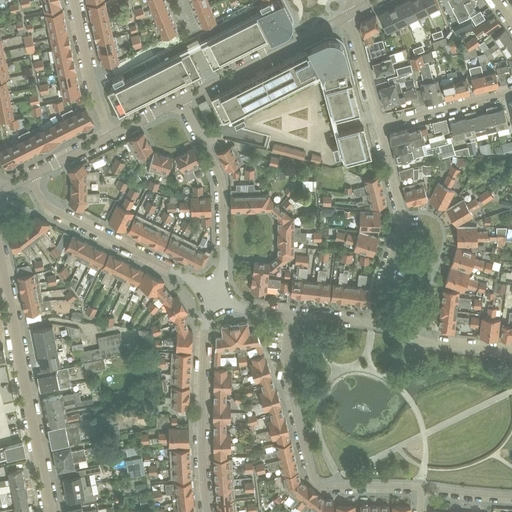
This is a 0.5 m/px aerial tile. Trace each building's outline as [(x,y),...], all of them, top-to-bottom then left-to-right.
[(62,6),(60,0),(42,0),(45,10),(62,6)] [(148,0),(152,8),(166,3),(165,1),(166,1),(165,0),(148,0)] [(194,7),(194,8),(195,11),(196,12),(210,7),(206,0),(191,0),(194,7)] [(200,41),(201,44),(213,67),(268,39),(266,36),(270,34),(271,36),(272,37),(273,37),(279,34),(280,33),(282,32),(282,33),(285,31),(286,30),(287,29),(289,26),(290,25),(290,23),(290,19),(290,17),(290,18),(289,16),(290,16),(289,16),(289,15),(283,4),(283,3),(282,3),(281,3),(279,0),(266,0),(259,4),(262,8),(263,9),(200,41)] [(407,21),(418,16),(409,0),(406,0),(399,4),(407,21)] [(422,0),(409,0),(418,16),(428,11),(422,0)] [(422,0),(428,11),(439,6),(435,0),(422,0)] [(455,6),(463,22),(471,18),(470,16),(463,2),(461,0),(448,0),(451,5),(453,7),(455,6)] [(105,1),(88,5),(91,17),(110,13),(110,12),(107,13),(105,1)] [(158,22),(171,17),(171,15),(170,12),(169,12),(166,3),(152,8),(158,22)] [(407,21),(399,4),(389,9),(397,26),(407,21)] [(199,21),(200,24),(201,25),(202,27),(215,21),(210,7),(196,12),(200,21),(199,21)] [(386,31),(397,26),(389,9),(378,14),(386,31)] [(46,14),(49,26),(65,23),(62,10),(46,14)] [(134,19),(132,15),(131,11),(123,13),(125,22),(134,19)] [(476,13),(470,16),(471,18),(474,25),(484,19),(480,11),(476,13)] [(93,28),(93,29),(113,24),(110,13),(91,17),(94,28),(93,28)] [(376,14),(359,23),(364,44),(368,60),(385,55),(382,40),(373,42),(370,32),(379,27),(376,14)] [(500,23),(494,15),(482,23),(481,21),(472,27),(471,28),(474,33),(482,28),(486,33),(500,23)] [(175,26),(171,17),(158,22),(163,37),(177,31),(176,29),(177,29),(175,26)] [(67,34),(65,23),(49,26),(51,38),(68,34),(67,34)] [(93,29),(96,41),(116,36),(115,35),(112,36),(110,26),(113,25),(113,24),(93,29)] [(488,54),(491,52),(510,38),(504,29),(493,37),(497,42),(486,50),(488,54)] [(71,46),(68,34),(51,38),(54,49),(71,46)] [(131,37),(133,44),(141,42),(138,34),(131,37)] [(97,41),(99,52),(118,48),(116,36),(96,41),(97,41)] [(474,36),(464,43),(470,50),(480,43),(474,36)] [(445,37),(432,42),(434,48),(448,44),(445,37)] [(331,121),(335,120),(360,113),(352,82),(352,81),(351,77),(351,76),(350,77),(348,68),(345,69),(344,65),(346,64),(347,63),(343,48),(342,46),(342,45),(341,43),(339,42),(339,41),(337,40),(336,40),(334,39),(332,39),(330,38),(328,39),(326,39),(325,40),(311,47),(311,48),(312,50),(308,52),(306,49),(211,97),(223,121),(228,118),(229,121),(233,119),(236,124),(246,119),(243,114),(319,76),(320,76),(331,121)] [(511,51),(511,40),(510,38),(491,52),(494,57),(503,51),(506,56),(511,51)] [(451,52),(460,50),(458,42),(449,44),(449,45),(445,46),(446,52),(451,50),(451,52)] [(71,46),(54,49),(56,61),(73,58),(71,46)] [(119,115),(163,92),(201,73),(188,47),(164,59),(125,79),(122,73),(112,78),(115,84),(111,86),(112,89),(107,91),(119,115)] [(99,52),(102,64),(118,61),(115,49),(118,48),(99,52)] [(430,51),(422,53),(425,62),(433,60),(430,51)] [(394,52),(385,55),(386,57),(381,58),(381,60),(372,62),(374,68),(373,68),(374,73),(375,73),(375,74),(393,70),(391,62),(396,61),(394,52)] [(433,101),(423,62),(422,55),(409,58),(412,69),(419,67),(424,83),(421,84),(422,88),(416,89),(419,100),(424,99),(425,103),(433,101)] [(500,66),(501,71),(504,71),(511,69),(511,68),(511,56),(508,57),(510,64),(500,66)] [(76,69),(73,58),(56,61),(59,73),(76,69)] [(478,60),(480,64),(482,74),(486,88),(497,85),(494,72),(487,73),(484,58),(478,60)] [(423,62),(433,101),(441,99),(437,80),(433,81),(428,61),(423,62)] [(0,76),(9,75),(6,63),(0,63),(0,76)] [(396,68),(398,75),(404,74),(412,72),(410,64),(396,68)] [(486,88),(482,74),(480,64),(476,65),(479,75),(470,77),(474,91),(486,88)] [(451,72),(453,82),(457,95),(469,93),(465,79),(458,81),(454,66),(450,67),(451,72)] [(59,73),(61,85),(78,81),(75,70),(76,70),(76,69),(59,73)] [(504,71),(501,71),(497,72),(500,84),(505,83),(507,82),(504,71)] [(445,98),(457,95),(453,82),(451,72),(447,73),(449,83),(442,85),(445,98)] [(379,92),(380,96),(396,92),(395,88),(400,87),(398,81),(405,79),(404,74),(398,75),(387,78),(389,83),(389,84),(379,87),(379,90),(379,92)] [(413,78),(404,81),(406,89),(415,87),(413,78)] [(0,93),(8,92),(6,80),(0,80),(0,93)] [(80,94),(78,81),(61,85),(64,97),(80,94)] [(415,87),(396,92),(380,96),(381,100),(383,101),(384,104),(394,102),(394,103),(399,102),(399,101),(403,100),(418,96),(415,87)] [(0,106),(11,104),(8,92),(0,93),(0,106)] [(210,110),(206,100),(199,104),(204,113),(210,110)] [(11,104),(0,106),(0,118),(13,116),(11,104)] [(497,110),(496,105),(491,107),(497,127),(507,124),(503,109),(497,110)] [(487,113),(482,114),(486,130),(497,127),(491,107),(486,108),(487,113)] [(86,108),(75,114),(82,130),(94,124),(86,108)] [(475,111),(470,112),(475,132),(486,130),(482,114),(476,115),(475,111)] [(466,118),(461,120),(465,135),(475,132),(470,112),(465,114),(466,118)] [(82,130),(75,114),(64,120),(71,134),(82,129),(82,130)] [(455,121),(454,116),(448,118),(453,138),(465,135),(461,120),(455,121)] [(442,133),(447,132),(449,131),(446,119),(432,122),(434,132),(441,130),(442,133)] [(71,134),(64,120),(53,125),(61,140),(62,140),(61,139),(71,134)] [(53,125),(42,130),(50,146),(61,140),(53,125)] [(335,156),(340,154),(342,159),(345,158),(346,163),(371,157),(363,126),(335,134),(338,144),(332,145),(335,156)] [(416,131),(415,126),(390,133),(389,135),(391,142),(419,135),(427,133),(429,136),(429,138),(434,136),(433,133),(432,134),(431,131),(427,132),(426,128),(416,131)] [(32,136),(39,151),(50,146),(42,130),(32,136)] [(130,150),(147,141),(143,132),(129,139),(125,141),(130,150)] [(427,133),(419,135),(391,142),(393,152),(413,147),(412,142),(420,140),(420,139),(429,136),(427,133)] [(32,136),(21,141),(28,156),(39,151),(32,136)] [(444,137),(429,142),(429,143),(430,147),(448,142),(446,137),(444,137)] [(10,146),(18,162),(19,161),(18,161),(28,156),(21,141),(10,146)] [(147,141),(130,150),(126,151),(131,160),(152,149),(147,141)] [(455,149),(454,147),(453,147),(452,141),(448,142),(430,147),(426,148),(427,154),(438,151),(439,157),(456,153),(455,149)] [(489,142),(479,145),(481,153),(486,153),(491,153),(489,142)] [(511,142),(502,146),(504,153),(504,155),(511,155),(511,142)] [(272,150),(304,159),(306,152),(273,143),(272,150)] [(222,161),(235,155),(239,153),(234,144),(217,152),(222,161)] [(10,146),(0,151),(0,153),(7,167),(18,162),(10,146)] [(468,147),(470,155),(477,153),(475,146),(468,147)] [(496,154),(504,155),(504,153),(502,146),(494,148),(496,153),(496,154)] [(414,151),(413,147),(393,152),(396,161),(423,154),(422,149),(414,151)] [(192,148),(183,152),(193,170),(201,166),(199,162),(192,148)] [(148,170),(157,173),(163,154),(153,151),(148,170)] [(184,175),(193,170),(183,152),(175,156),(184,175)] [(235,155),(222,161),(226,170),(244,162),(239,153),(235,155)] [(172,157),(163,154),(157,173),(167,175),(172,157)] [(310,161),(319,163),(321,156),(312,154),(310,161)] [(447,172),(452,175),(456,167),(451,165),(449,157),(438,161),(441,170),(450,167),(447,172)] [(465,166),(466,158),(457,157),(457,165),(465,166)] [(114,172),(121,161),(116,158),(110,169),(114,172)] [(125,163),(121,161),(114,172),(119,174),(125,163)] [(71,177),(86,176),(86,175),(99,175),(99,171),(86,171),(82,163),(68,170),(71,177)] [(422,173),(431,174),(431,165),(422,165),(422,170),(422,173)] [(399,171),(400,175),(401,179),(410,176),(413,176),(413,168),(413,167),(408,168),(399,171)] [(456,167),(452,175),(456,177),(460,170),(456,167)] [(137,173),(131,177),(135,183),(141,179),(137,173)] [(99,179),(99,175),(86,175),(86,176),(71,177),(71,186),(86,186),(86,179),(99,179)] [(430,200),(437,204),(451,177),(448,175),(443,184),(438,182),(430,200)] [(354,192),(356,192),(381,185),(379,176),(363,180),(365,185),(353,188),(354,192)] [(455,178),(451,177),(437,204),(445,208),(454,190),(450,188),(455,178)] [(116,187),(120,189),(124,181),(119,179),(116,187)] [(302,180),(302,190),(316,190),(316,180),(302,180)] [(124,181),(120,189),(125,191),(128,183),(124,181)] [(413,187),(414,187),(418,202),(427,199),(423,185),(423,181),(420,182),(417,182),(412,183),(413,187)] [(413,187),(412,183),(403,186),(407,204),(418,202),(414,187),(413,187)] [(236,184),(236,190),(231,190),(231,195),(230,195),(230,210),(241,210),(240,195),(240,189),(240,184),(236,184)] [(245,189),(240,189),(240,195),(241,210),(250,210),(249,184),(245,184),(245,189)] [(250,210),(260,209),(259,194),(259,189),(253,189),(253,184),(249,184),(250,210)] [(355,196),(362,195),(363,199),(384,194),(381,185),(356,192),(354,192),(355,196)] [(71,186),(71,195),(86,195),(86,197),(99,197),(99,193),(86,193),(86,186),(71,186)] [(127,195),(131,197),(135,189),(130,187),(127,195)] [(288,187),(283,191),(289,196),(293,191),(288,187)] [(139,191),(135,189),(131,197),(136,199),(139,191)] [(478,196),(480,200),(490,193),(488,189),(478,196)] [(493,197),(490,193),(480,200),(483,204),(493,197)] [(269,194),(259,194),(260,209),(269,209),(273,212),(273,213),(279,206),(278,206),(269,198),(269,194)] [(294,205),(295,208),(303,204),(302,202),(294,194),(288,200),(294,205)] [(371,208),(387,204),(384,194),(363,199),(358,201),(357,201),(358,205),(369,202),(371,208)] [(68,202),(82,209),(86,201),(99,201),(99,197),(86,197),(86,195),(71,195),(68,202)] [(167,207),(175,207),(175,195),(170,195),(169,202),(167,202),(167,207)] [(211,205),(210,196),(190,197),(191,202),(180,202),(180,206),(211,205)] [(117,204),(108,222),(116,226),(130,198),(126,197),(121,206),(117,204)] [(133,200),(130,198),(116,226),(124,229),(133,212),(129,210),(133,200)] [(447,209),(451,217),(477,202),(475,198),(467,203),(464,199),(447,209)] [(288,209),(292,204),(287,199),(283,204),(288,209)] [(144,208),(149,211),(152,203),(148,201),(144,208)] [(479,205),(477,202),(451,217),(456,225),(473,215),(470,210),(479,205)] [(152,203),(149,211),(153,213),(157,206),(152,203)] [(211,214),(211,205),(180,206),(180,210),(191,210),(191,215),(211,214)] [(277,217),(277,226),(293,226),(293,217),(290,217),(280,208),(279,206),(273,213),(274,214),(277,217)] [(160,218),(165,221),(168,213),(164,211),(160,218)] [(379,221),(379,212),(359,211),(359,220),(379,221)] [(168,213),(165,221),(169,223),(173,215),(168,213)] [(135,214),(127,231),(136,235),(144,218),(135,214)] [(51,239),(45,231),(49,223),(35,216),(32,222),(41,234),(41,233),(49,244),(52,248),(57,255),(61,252),(69,234),(64,231),(56,247),(53,241),(53,242),(51,239)] [(136,235),(144,240),(153,223),(144,218),(136,235)] [(180,227),(184,229),(188,222),(184,219),(180,227)] [(379,230),(379,221),(359,220),(359,229),(379,230)] [(41,234),(32,222),(24,228),(33,240),(39,236),(45,244),(46,246),(49,244),(41,233),(41,234)] [(188,222),(184,229),(189,232),(193,224),(188,222)] [(161,227),(153,223),(144,240),(153,244),(161,227)] [(277,226),(277,236),(304,236),(306,236),(306,232),(300,232),(300,227),(293,226),(277,226)] [(457,236),(488,235),(488,231),(477,231),(477,226),(457,227),(457,236)] [(170,231),(161,227),(153,244),(161,248),(170,231)] [(29,244),(33,240),(24,228),(17,233),(16,233),(26,246),(25,246),(33,257),(37,254),(29,244)] [(172,232),(163,250),(172,254),(181,236),(172,232)] [(347,234),(346,238),(375,246),(377,238),(358,232),(357,237),(347,234)] [(16,233),(10,235),(13,251),(22,249),(30,259),(33,257),(25,246),(26,246),(16,233)] [(69,262),(80,239),(72,235),(65,248),(70,251),(65,260),(69,262)] [(476,244),(477,244),(477,240),(488,239),(488,235),(457,236),(457,245),(463,245),(470,245),(472,245),(472,249),(477,249),(476,244)] [(506,239),(507,235),(496,235),(489,235),(489,239),(498,239),(495,251),(502,253),(506,239)] [(180,258),(187,244),(189,240),(181,236),(172,254),(180,258)] [(306,236),(304,236),(277,236),(277,246),(293,246),(293,240),(304,240),(306,240),(306,236)] [(202,237),(199,244),(204,246),(207,239),(202,237)] [(372,255),(375,246),(346,238),(344,242),(355,244),(353,249),(372,255)] [(82,257),(89,244),(80,239),(69,262),(73,264),(77,255),(82,257)] [(198,245),(189,240),(187,244),(180,258),(189,262),(196,249),(198,245)] [(89,266),(97,248),(89,244),(82,257),(80,262),(89,266)] [(293,256),(293,246),(277,246),(277,255),(274,258),(280,264),(290,256),(293,256)] [(457,247),(454,256),(483,265),(484,261),(474,258),(476,253),(477,254),(477,249),(472,249),(473,253),(457,247)] [(52,248),(49,250),(53,258),(57,255),(52,248)] [(97,248),(89,266),(97,270),(106,252),(97,248)] [(204,253),(196,249),(189,262),(198,267),(199,264),(203,266),(210,252),(205,250),(204,253)] [(117,258),(109,254),(102,267),(107,270),(102,281),(105,283),(117,258)] [(303,267),(303,265),(304,255),(296,254),(295,264),(299,264),(297,279),(292,279),(290,294),(300,296),(303,267)] [(482,269),(483,265),(454,256),(451,264),(470,270),(472,266),(482,269)] [(126,262),(117,258),(105,283),(109,285),(114,274),(119,276),(126,262)] [(254,261),(253,271),(268,273),(268,269),(273,270),(278,266),(272,259),(269,263),(254,261)] [(134,266),(126,262),(119,276),(124,278),(118,290),(122,292),(134,266)] [(22,265),(16,266),(18,273),(23,272),(32,271),(28,263),(22,265)] [(143,271),(134,266),(122,292),(126,294),(132,282),(137,284),(143,271)] [(65,267),(61,270),(66,276),(70,273),(65,267)] [(309,297),(311,281),(306,280),(307,268),(303,267),(300,296),(309,297)] [(448,275),(477,284),(478,281),(468,277),(470,273),(450,267),(448,275)] [(319,298),(322,272),(322,270),(318,269),(317,282),(311,281),(309,297),(319,298)] [(340,300),(343,274),(344,270),(340,269),(338,284),(332,283),(330,299),(340,300)] [(344,269),(344,270),(343,274),(340,300),(350,301),(351,286),(346,285),(348,269),(344,269)] [(62,279),(66,276),(61,270),(57,272),(62,279)] [(322,272),(319,298),(328,299),(330,283),(325,283),(326,270),(322,270),(322,272)] [(267,278),(268,273),(253,271),(252,280),(278,283),(280,283),(280,279),(267,278)] [(37,272),(18,275),(20,285),(39,281),(37,272)] [(146,294),(148,290),(155,276),(145,272),(139,285),(137,290),(146,294)] [(359,302),(362,276),(363,274),(358,274),(357,286),(351,286),(350,301),(359,302)] [(363,274),(362,276),(359,302),(369,304),(371,288),(365,287),(367,275),(363,274)] [(475,288),(477,284),(448,275),(445,284),(464,290),(465,285),(475,288)] [(160,297),(161,298),(168,291),(168,290),(163,284),(164,281),(155,276),(148,290),(155,293),(153,298),(156,299),(160,297)] [(280,283),(278,283),(252,280),(250,290),(266,292),(267,286),(279,287),(280,283)] [(20,285),(22,295),(41,291),(39,281),(20,285)] [(290,282),(280,281),(280,290),(289,291),(290,282)] [(498,282),(496,292),(505,293),(506,284),(498,282)] [(442,299),(468,302),(470,302),(471,298),(458,297),(459,291),(443,289),(442,299)] [(64,296),(67,299),(74,294),(71,290),(64,296)] [(43,300),(41,291),(22,295),(24,304),(43,300)] [(164,302),(169,311),(182,303),(177,294),(173,297),(168,291),(161,298),(164,302)] [(77,297),(74,294),(67,299),(70,303),(77,297)] [(25,313),(26,313),(27,321),(41,319),(39,311),(51,308),(49,299),(43,300),(24,304),(25,313)] [(441,308),(457,310),(457,305),(470,306),(470,302),(468,302),(442,299),(441,308)] [(493,299),(492,305),(489,337),(497,338),(500,319),(495,318),(496,307),(497,299),(493,299)] [(146,307),(150,310),(156,304),(152,301),(146,307)] [(174,319),(176,325),(185,321),(185,320),(183,314),(188,312),(182,303),(169,311),(174,319)] [(159,307),(156,304),(150,310),(154,314),(159,307)] [(489,337),(492,305),(488,304),(487,317),(482,317),(479,336),(489,337)] [(456,315),(457,310),(441,308),(440,318),(456,320),(468,321),(469,317),(456,315)] [(511,340),(511,338),(511,329),(511,311),(510,311),(508,325),(502,324),(500,339),(511,340)] [(73,319),(81,321),(82,313),(74,312),(73,319)] [(120,317),(118,323),(125,326),(127,321),(120,317)] [(455,329),(456,320),(440,318),(439,328),(442,328),(441,332),(458,334),(459,329),(455,329)] [(172,331),(177,332),(177,339),(192,340),(192,330),(188,330),(185,321),(176,325),(176,326),(172,328),(172,331)] [(239,324),(234,324),(238,346),(238,349),(239,360),(247,359),(246,355),(245,355),(243,345),(255,344),(256,348),(258,353),(262,352),(263,352),(256,332),(251,332),(249,331),(247,322),(246,322),(245,322),(240,322),(239,324)] [(238,349),(238,346),(234,324),(230,325),(229,324),(225,325),(223,326),(221,326),(223,335),(221,337),(216,337),(214,365),(220,365),(221,349),(233,347),(233,350),(238,349)] [(36,341),(55,338),(52,325),(34,328),(36,341)] [(67,325),(70,338),(81,336),(79,327),(67,325)] [(138,329),(140,337),(152,335),(151,330),(138,329)] [(153,341),(152,335),(140,337),(141,343),(153,341)] [(36,341),(39,354),(57,351),(55,338),(36,341)] [(192,340),(177,339),(165,338),(165,343),(176,344),(176,350),(191,351),(192,340)] [(154,347),(153,341),(141,343),(142,350),(154,347)] [(122,342),(111,344),(99,347),(101,352),(123,348),(122,342)] [(78,350),(84,349),(82,343),(71,345),(72,351),(78,350)] [(124,353),(123,348),(101,352),(102,357),(104,357),(124,353)] [(84,350),(84,349),(78,350),(81,361),(84,361),(92,359),(89,349),(84,350)] [(60,364),(57,351),(39,354),(41,367),(60,364)] [(171,352),(171,362),(190,363),(191,353),(171,352)] [(250,364),(253,373),(269,367),(266,360),(266,361),(264,354),(253,358),(254,363),(250,364)] [(96,358),(92,359),(84,361),(86,372),(106,368),(104,357),(102,357),(96,358)] [(171,362),(170,372),(190,373),(190,363),(171,362)] [(37,372),(41,391),(71,385),(69,373),(76,371),(74,365),(37,372)] [(271,374),(269,367),(253,373),(255,382),(260,380),(261,384),(272,380),(270,374),(271,374)] [(214,375),(214,382),(231,382),(231,373),(226,373),(227,368),(215,368),(215,375),(214,375)] [(170,382),(174,382),(189,383),(190,373),(170,372),(170,382)] [(231,382),(214,382),(213,389),(214,389),(214,396),(226,396),(226,392),(231,392),(231,382)] [(262,401),(278,396),(276,389),(275,390),(273,383),(262,387),(264,391),(259,392),(262,401)] [(189,387),(174,387),(171,387),(170,397),(189,397),(189,387)] [(43,398),(44,407),(81,400),(79,392),(63,395),(62,394),(43,398)] [(278,396),(262,401),(265,410),(269,409),(270,413),(281,410),(279,403),(280,403),(278,396)] [(92,397),(81,400),(44,407),(46,415),(66,411),(65,407),(93,402),(92,397)] [(189,397),(170,397),(170,407),(189,407),(189,397)] [(213,406),(213,412),(231,412),(231,403),(226,403),(226,399),(214,399),(214,406),(213,406)] [(67,420),(68,422),(82,419),(91,417),(90,412),(80,414),(79,412),(75,413),(75,414),(67,416),(66,411),(46,415),(48,424),(67,420)] [(231,412),(213,412),(213,419),(214,419),(214,426),(226,426),(226,422),(230,422),(231,412)] [(285,419),(284,420),(282,413),(271,415),(272,420),(268,421),(270,430),(287,426),(285,419)] [(91,418),(93,427),(104,424),(102,416),(91,418)] [(52,445),(53,445),(89,437),(87,428),(93,427),(91,418),(82,420),(82,419),(68,422),(48,426),(52,445)] [(109,428),(110,436),(120,434),(118,424),(108,426),(109,428)] [(288,432),(287,426),(270,430),(272,439),(277,438),(278,442),(289,439),(287,432),(288,432)] [(159,433),(159,437),(189,437),(189,428),(169,428),(169,433),(159,433)] [(213,443),(230,442),(230,433),(226,433),(226,429),(214,429),(214,436),(213,436),(213,443)] [(169,446),(177,446),(189,446),(189,437),(159,437),(159,441),(169,441),(169,446)] [(261,458),(267,457),(278,454),(293,451),(291,441),(276,445),(277,450),(264,453),(259,454),(261,458)] [(0,459),(7,458),(24,453),(22,442),(5,446),(5,445),(0,446),(0,459)] [(230,442),(213,443),(213,450),(215,450),(215,457),(226,456),(226,452),(231,452),(230,442)] [(70,446),(65,447),(54,449),(55,451),(53,451),(54,456),(56,455),(56,459),(85,453),(84,448),(71,451),(70,446)] [(115,458),(127,455),(126,447),(114,449),(115,458)] [(170,450),(170,460),(190,459),(189,449),(170,450)] [(295,460),(293,451),(278,454),(279,459),(268,462),(269,466),(295,460)] [(85,453),(56,459),(57,463),(56,463),(56,468),(58,467),(58,469),(74,466),(73,461),(86,459),(85,453)] [(141,457),(131,460),(133,470),(135,470),(135,471),(143,469),(143,473),(145,473),(141,457)] [(214,460),(215,470),(230,468),(229,458),(214,460)] [(170,460),(171,469),(190,468),(190,459),(170,460)] [(297,469),(295,460),(269,466),(270,470),(281,467),(282,473),(297,469)] [(83,484),(91,483),(89,473),(91,473),(90,467),(77,469),(78,474),(63,477),(65,487),(83,484)] [(171,479),(175,478),(191,478),(190,468),(171,469),(171,479)] [(215,470),(216,480),(230,479),(230,468),(215,470)] [(8,472),(11,484),(24,481),(22,469),(8,472)] [(291,491),(292,491),(300,480),(298,472),(283,475),(286,487),(284,488),(287,493),(291,491)] [(216,480),(216,490),(231,489),(230,479),(216,480)] [(306,502),(314,491),(305,484),(300,480),(292,491),(291,491),(288,495),(294,500),(290,506),(293,508),(295,506),(297,508),(303,500),(306,502)] [(0,496),(0,499),(26,493),(24,481),(11,484),(6,485),(0,486),(0,496)] [(191,481),(175,483),(165,484),(166,494),(172,493),(192,491),(191,481)] [(140,492),(149,490),(148,482),(136,485),(137,492),(140,492)] [(95,492),(93,493),(91,483),(83,484),(65,487),(67,499),(82,496),(83,501),(96,499),(95,492)] [(216,490),(217,500),(232,499),(231,489),(216,490)] [(172,493),(173,502),(193,500),(192,491),(172,493)] [(314,491),(306,502),(303,500),(297,508),(300,510),(298,511),(304,511),(309,505),(315,510),(324,499),(318,495),(319,494),(314,491)] [(14,501),(15,508),(29,505),(26,493),(0,499),(1,504),(14,501)] [(278,495),(273,499),(277,504),(282,500),(278,495)] [(149,496),(139,498),(141,507),(151,505),(149,496)] [(333,511),(333,499),(324,499),(315,510),(314,511),(333,511)] [(173,502),(174,511),(194,510),(193,500),(173,502)] [(217,503),(218,511),(223,511),(234,511),(232,501),(217,503)]
